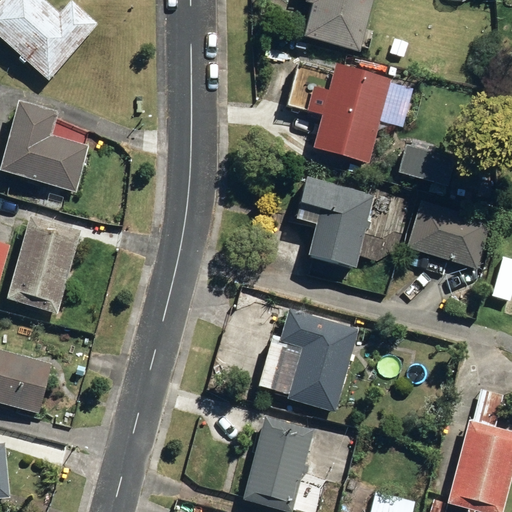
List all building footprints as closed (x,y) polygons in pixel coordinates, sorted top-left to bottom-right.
[(0,0),(0,46),(41,81),(91,22),(66,1),(54,15),(35,0),(0,0)] [(296,37),(354,52),(367,0),(297,0),(297,2),(304,4),(296,37)] [(305,148),(362,164),(385,80),(327,64),(305,148)] [(0,132),(0,173),(71,193),(84,146),(43,135),(49,113),(8,101),(0,132)] [(298,256),(349,269),(360,227),(364,229),(366,221),(362,220),(368,196),(298,178),(288,220),(306,225),(298,256)] [(401,247),(486,274),(500,229),(416,201),(401,247)] [(0,294),(0,300),(51,315),(74,231),(22,217),(0,294)] [(280,399),(328,412),(352,330),(279,310),(270,338),(264,336),(251,387),(281,395),(280,399)] [(0,405),(31,413),(44,365),(0,353),(0,405)] [(286,511),(287,510),(294,511),(314,511),(323,480),(301,474),(303,465),(298,465),(307,429),(256,416),(235,500),(281,511),(286,511)] [(441,511),(443,505),(469,511),(495,511),(511,451),(511,435),(461,422),(439,502),(429,499),(425,511),(441,511)] [(365,511),(407,511),(410,503),(370,493),(365,511)]
